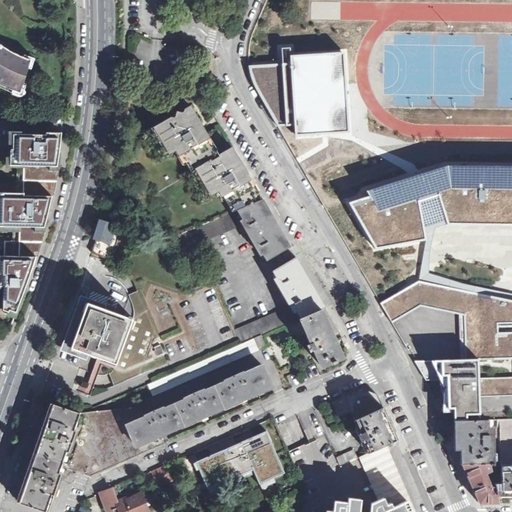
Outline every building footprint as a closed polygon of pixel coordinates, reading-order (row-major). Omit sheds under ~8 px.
[(11,93),(22,96),(25,87),(23,87),(28,69),(31,70),(35,60),(24,55),(23,57),(14,53),(5,49),(0,44),(0,83),(12,89),(11,93)] [(348,117),(346,88),(343,53),(291,56),(296,135),(348,132),(348,117)] [(424,93),(511,88),(511,56),(422,62),(424,93)] [(174,158),(180,155),(187,167),(191,165),(210,199),(221,194),(223,199),(230,195),(239,213),(263,200),(259,193),(256,193),(230,150),(219,157),(190,108),(185,113),(176,111),(175,117),(157,127),(174,158)] [(56,166),(59,136),(45,135),(45,138),(25,137),(25,135),(12,134),(12,150),(9,150),(9,166),(19,166),(18,181),(15,181),(15,196),(0,195),(0,226),(18,227),(18,241),(3,241),(2,256),(0,255),(0,287),(2,287),(1,310),(7,312),(8,310),(14,313),(32,264),(34,256),(43,227),(50,197),(56,166)] [(400,161),(399,146),(337,149),(338,164),(400,161)] [(372,195),(349,203),(378,249),(428,239),(426,230),(452,224),(511,225),(511,164),(450,163),(370,190),(372,195)] [(239,213),(244,223),(247,227),(244,228),(257,250),(259,248),(267,261),(290,248),(263,200),(239,213)] [(244,223),(239,213),(179,237),(184,248),(244,223)] [(107,256),(116,225),(98,220),(92,240),(96,241),(93,252),(107,256)] [(130,295),(123,315),(143,322),(128,368),(116,364),(113,372),(110,374),(114,386),(171,361),(174,369),(239,340),(235,330),(214,280),(186,292),(164,242),(123,259),(138,292),(134,293),(130,295)] [(278,286),(290,307),(299,321),(320,313),(325,307),(296,257),(273,270),(281,284),(278,286)] [(511,299),(421,281),(380,303),(439,410),(458,413),(485,412),(485,397),(511,395),(511,299)] [(143,322),(123,315),(105,309),(106,305),(81,296),(63,349),(88,358),(88,355),(116,364),(128,368),(143,322)] [(261,335),(299,321),(290,307),(235,330),(239,340),(240,344),(261,335)] [(320,313),(299,321),(310,343),(307,344),(310,352),(314,350),(322,366),(341,356),(331,335),(320,313)] [(267,347),(261,335),(240,344),(148,384),(153,396),(267,347)] [(150,413),(127,424),(136,445),(160,435),(272,387),(261,366),(237,377),(236,374),(227,378),(230,381),(199,395),(197,392),(188,396),(189,399),(162,411),(160,408),(150,413)] [(363,389),(333,402),(339,416),(350,412),(354,420),(383,407),(378,396),(363,389)] [(80,414),(54,405),(20,502),(46,511),(52,495),(55,496),(62,474),(59,473),(62,466),(65,467),(76,471),(87,441),(78,437),(84,415),(80,414)] [(384,445),(397,440),(383,407),(354,420),(359,429),(356,430),(362,444),(364,442),(369,452),(384,445)] [(161,438),(136,445),(127,424),(114,410),(80,414),(84,415),(78,437),(87,441),(76,471),(91,476),(141,454),(164,444),(161,438)] [(511,418),(500,419),(501,466),(511,466),(511,418)] [(488,428),(488,419),(487,419),(457,420),(456,420),(457,442),(463,442),(463,464),(487,464),(489,464),(489,463),(490,463),(494,463),(493,435),(488,435),(488,428)] [(268,434),(198,465),(211,494),(256,474),(263,490),(288,479),(268,434)] [(412,511),(407,501),(384,445),(369,452),(341,465),(327,435),(288,452),(308,494),(309,495),(304,497),(307,504),(304,505),(307,511),(305,511),(412,511)] [(168,468),(165,464),(153,470),(156,479),(170,473),(168,468)] [(498,503),(498,501),(495,486),(491,488),(484,474),(487,472),(491,470),(490,467),(489,464),(487,464),(463,464),(462,464),(470,483),(471,486),(473,489),(475,494),(476,496),(478,501),(479,504),(482,504),(487,504),(491,503),(496,503),(498,503)] [(502,484),(501,466),(490,467),(491,470),(493,480),(494,484),(502,484)] [(495,486),(498,501),(506,501),(509,501),(510,501),(510,498),(511,498),(511,497),(511,466),(501,466),(502,484),(494,484),(495,486)] [(112,488),(100,493),(107,510),(119,507),(120,511),(144,511),(139,496),(134,498),(132,492),(125,495),(126,499),(117,502),(112,488)] [(213,511),(208,498),(199,502),(202,511),(230,511),(228,508),(220,511),(213,511)]
